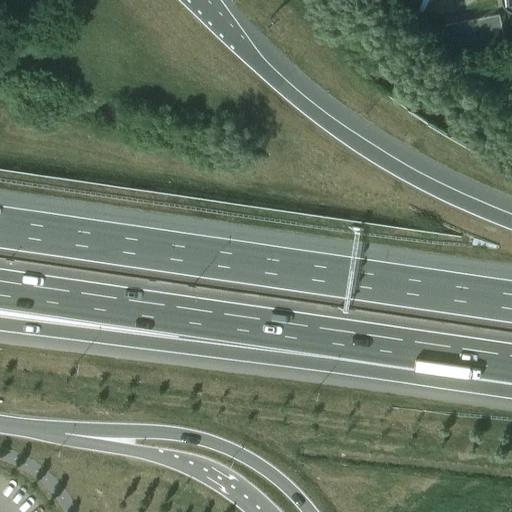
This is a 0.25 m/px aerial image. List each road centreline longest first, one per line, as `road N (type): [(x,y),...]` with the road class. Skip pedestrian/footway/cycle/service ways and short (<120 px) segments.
road 1 (motorway): [(0,286),(511,363)]
road 2 (motorway): [(511,304),(0,228)]
road 3 (motorway): [(0,324),(511,391)]
road 4 (motorway): [(511,223),(345,138),(193,0)]
road 5 (tertiary): [(308,511),(275,477),(203,439),(166,431),(56,433)]
road 6 (tertiary): [(56,433),(204,469),(262,511)]
